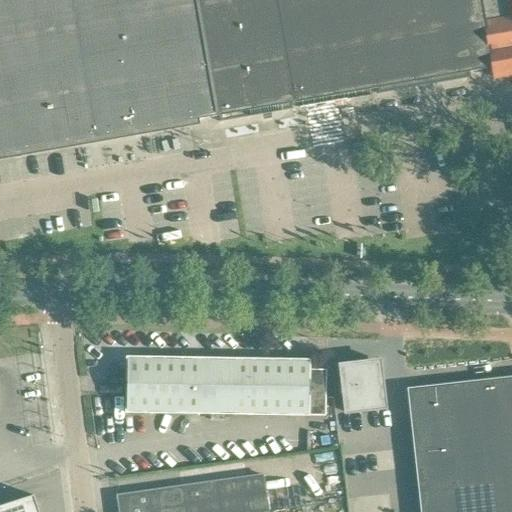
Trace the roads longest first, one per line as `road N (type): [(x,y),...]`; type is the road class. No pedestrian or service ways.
road 1 (unclassified): [(0,198),(511,104)]
road 2 (secondary): [(511,302),(59,295)]
road 3 (unclassified): [(86,511),(59,295)]
